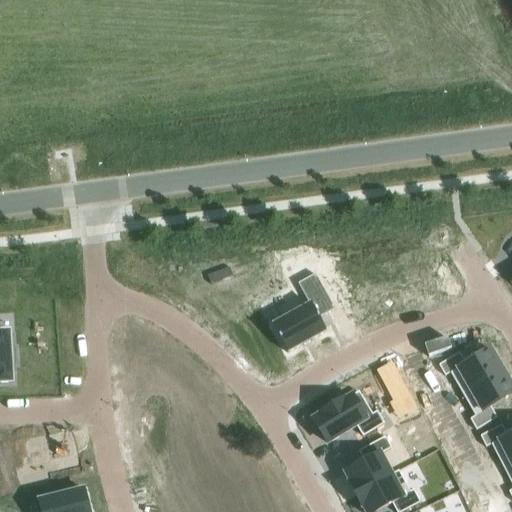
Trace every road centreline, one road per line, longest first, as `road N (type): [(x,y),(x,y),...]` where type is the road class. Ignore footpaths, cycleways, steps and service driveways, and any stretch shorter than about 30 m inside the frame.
road 1 (unclassified): [(87,194),(511,136)]
road 2 (residential): [(262,407),(357,351),(491,301)]
road 3 (residential): [(262,407),(159,310),(97,301)]
road 4 (residential): [(324,511),(262,407)]
